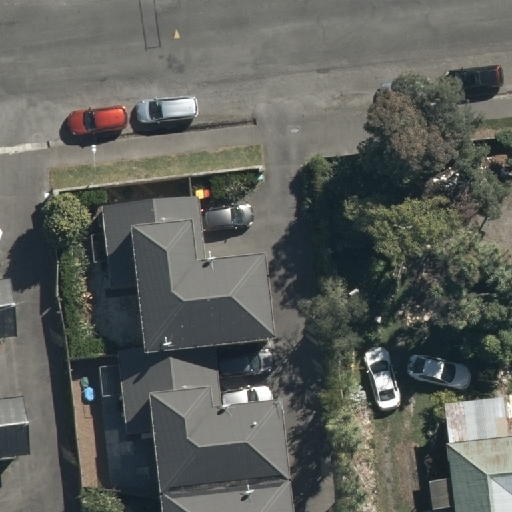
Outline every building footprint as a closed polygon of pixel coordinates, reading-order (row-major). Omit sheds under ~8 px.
[(192,200),(88,210),(95,288),(121,285),(128,357),(256,345),(248,256),(198,261),(192,200)] [(0,511),(3,511),(0,476),(0,466),(25,464),(19,401),(0,402),(0,338),(12,337),(7,283),(0,283),(0,511)] [(209,384),(108,387),(110,446),(139,445),(141,491),(267,487),(264,403),(209,404),(209,384)] [(511,511),(511,399),(441,402),(445,511),(511,511)] [(149,499),(149,511),(277,511),(276,492),(149,499)]
